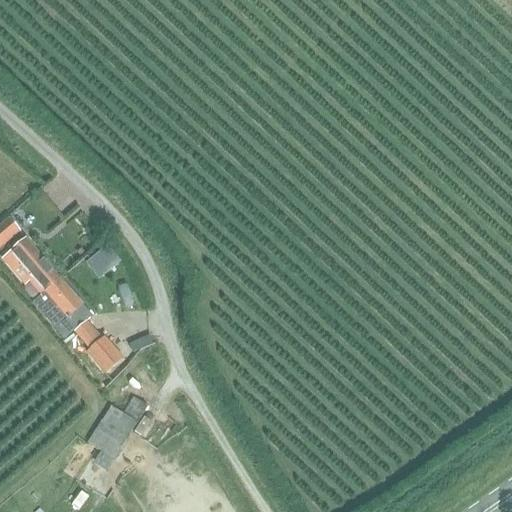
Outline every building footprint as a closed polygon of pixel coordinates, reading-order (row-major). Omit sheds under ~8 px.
[(0,227),(0,248),(9,241),(19,233),(9,220),(0,227)] [(32,279),(44,293),(60,280),(37,253),(36,252),(26,240),(3,260),(24,285),(32,279)] [(107,248),(91,261),(103,276),(119,263),(107,248)] [(82,307),(60,280),(44,293),(32,304),(61,339),(74,328),(76,330),(82,325),(73,314),(82,307)] [(82,325),(76,330),(73,333),(88,351),(86,353),(105,374),(122,358),(104,337),(102,339),(86,322),(82,325)] [(128,389),(122,404),(104,396),(86,439),(116,452),(141,394),(128,389)]
